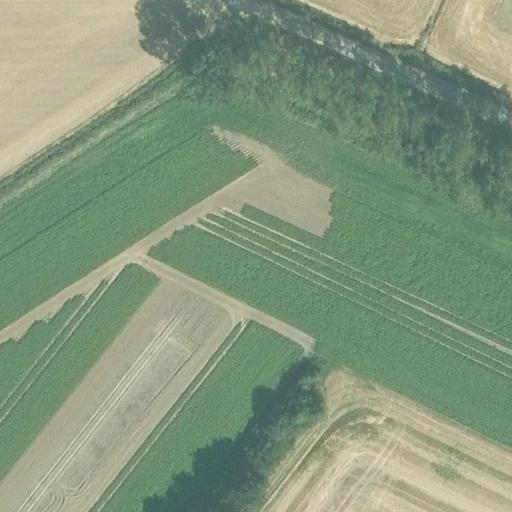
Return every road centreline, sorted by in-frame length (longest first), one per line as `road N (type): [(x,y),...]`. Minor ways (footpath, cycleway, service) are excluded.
road 1 (track): [(511,463),(383,399),(352,392),(329,404),(247,511)]
road 2 (unclassified): [(511,122),(237,0)]
